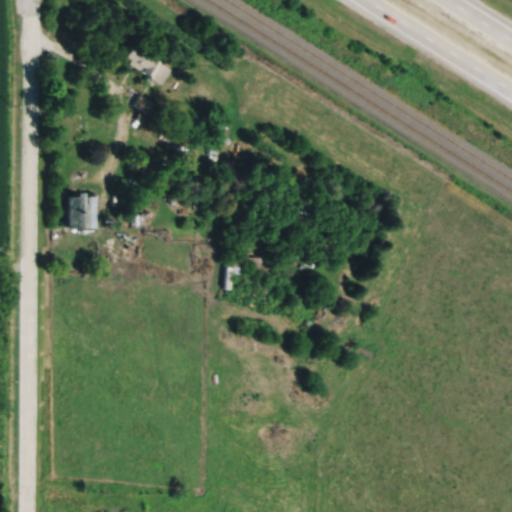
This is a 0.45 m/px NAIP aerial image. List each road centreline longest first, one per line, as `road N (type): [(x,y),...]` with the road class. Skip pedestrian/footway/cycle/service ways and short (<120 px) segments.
road 1 (residential): [(26,511),(32,0)]
road 2 (motorway): [(368,0),(511,90)]
